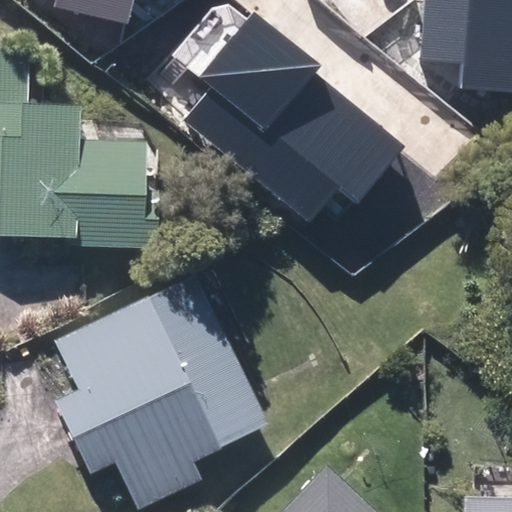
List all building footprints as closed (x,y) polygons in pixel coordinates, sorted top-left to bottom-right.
[(58,0),(56,8),(129,26),(135,0),(58,0)] [(511,0),(426,0),(421,65),(466,68),(464,95),(511,98),(511,0)] [(212,87),(185,120),(312,220),(340,185),(361,201),(406,145),(315,73),(319,67),(251,13),(200,77),(212,87)] [(0,56),(0,238),(73,242),(73,249),(148,251),(150,213),(135,212),(138,151),(70,148),(71,115),(39,113),(41,58),(0,56)] [(261,431),(185,280),(53,345),(76,397),(58,406),(92,474),(110,465),(133,511),(194,481),(187,467),(261,431)] [(355,511),(315,473),(278,511),(355,511)]
